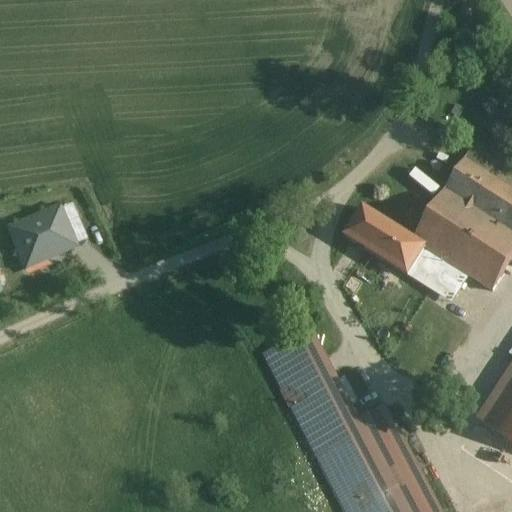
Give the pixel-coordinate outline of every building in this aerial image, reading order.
[(511,169),(476,146),(414,243),(449,266),(493,294),(511,262),(511,169)] [(431,294),(449,266),(414,243),(363,211),(345,240),(431,294)] [(58,213),(11,232),(25,265),(40,259),(41,262),(73,249),(58,213)] [(273,354),(343,511),(440,511),(393,406),(360,421),(352,404),(359,401),(349,378),(336,384),(322,351),(286,367),(279,351),(273,354)] [(511,375),(479,427),(511,447),(511,375)]
